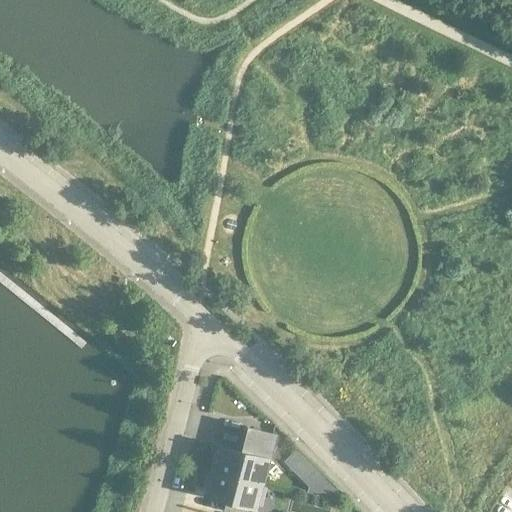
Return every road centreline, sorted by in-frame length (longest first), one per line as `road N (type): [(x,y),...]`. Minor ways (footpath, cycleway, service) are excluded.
road 1 (residential): [(397,511),(203,320)]
road 2 (residential): [(203,320),(0,159)]
road 3 (residential): [(144,511),(203,320)]
